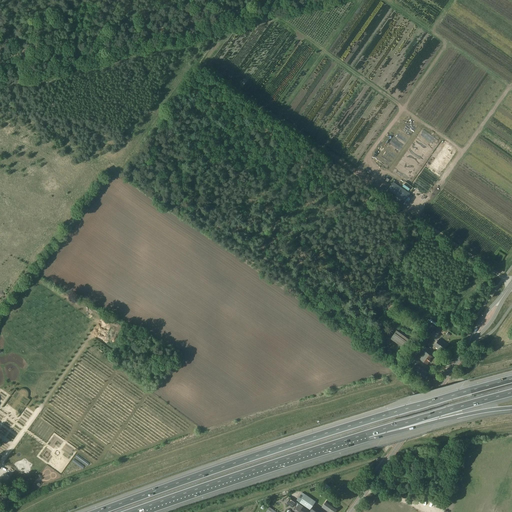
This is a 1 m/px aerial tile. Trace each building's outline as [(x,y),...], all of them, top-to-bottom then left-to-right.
[(403,204),(410,194),(393,182),(386,192),(403,204)] [(438,334),(442,328),(438,325),(434,331),(438,334)] [(391,338),(402,347),(407,338),(396,330),(391,338)] [(434,346),(442,352),(447,345),(439,339),(434,346)] [(422,350),(417,356),(420,359),(427,364),(432,356),(425,351),(425,352),(422,350)] [(427,372),(417,365),(412,373),(422,380),(427,372)] [(325,482),(322,487),(327,491),(331,486),(325,482)] [(305,494),(303,497),(300,495),(297,499),(300,501),(299,502),(310,510),(310,509),(314,504),(316,501),(305,494)] [(327,501),(324,505),(322,507),(329,511),(333,511),(337,508),(327,501)]
